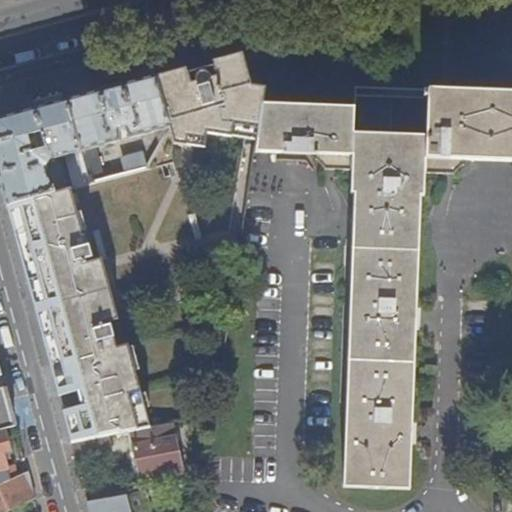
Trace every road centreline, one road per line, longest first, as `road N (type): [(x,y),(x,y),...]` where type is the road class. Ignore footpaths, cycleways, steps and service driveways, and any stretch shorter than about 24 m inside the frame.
road 1 (unclassified): [(64,511),(0,274)]
road 2 (primary): [(0,38),(143,0)]
